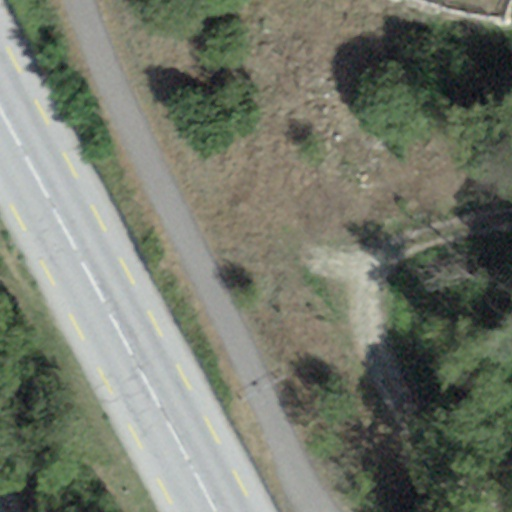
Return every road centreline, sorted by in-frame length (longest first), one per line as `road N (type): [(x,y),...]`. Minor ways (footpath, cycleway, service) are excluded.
road 1 (secondary): [(0,109),(215,511)]
road 2 (track): [(492,511),(410,415),(367,339),(362,299),(372,270),(401,248),(511,229)]
